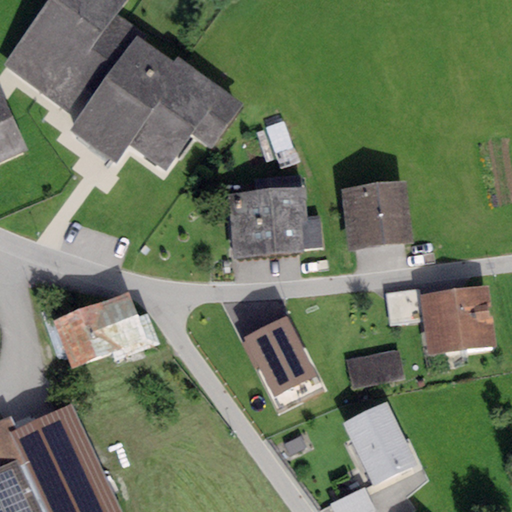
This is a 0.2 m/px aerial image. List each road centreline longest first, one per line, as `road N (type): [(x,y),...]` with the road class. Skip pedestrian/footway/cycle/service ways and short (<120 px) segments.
road 1 (residential): [(511,264),(165,296)]
road 2 (residential): [(165,296),(175,334),(302,511)]
road 3 (residential): [(0,238),(165,296)]
